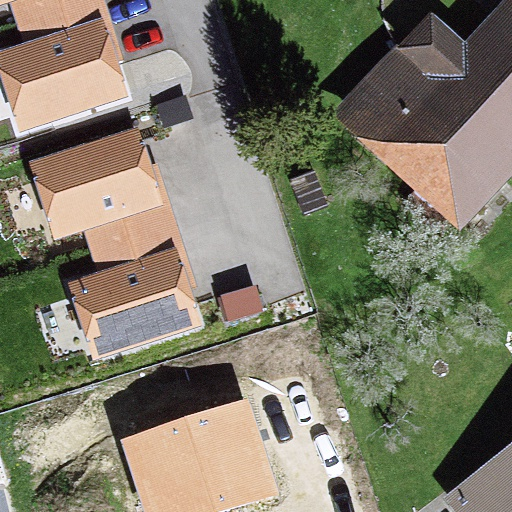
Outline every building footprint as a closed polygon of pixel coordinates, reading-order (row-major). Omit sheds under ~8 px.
[(13,0),(22,25),(89,3),(88,0),(13,0)] [(118,93),(89,3),(22,25),(32,55),(3,65),(22,124),(118,93)] [(353,107),(363,129),(460,219),(511,163),(511,10),(468,58),(431,24),(353,107)] [(134,142),(38,173),(57,232),(153,201),(134,142)] [(172,262),(77,293),(96,352),(191,321),(172,262)] [(463,511),(511,511),(511,458),(455,502),(463,511)]
